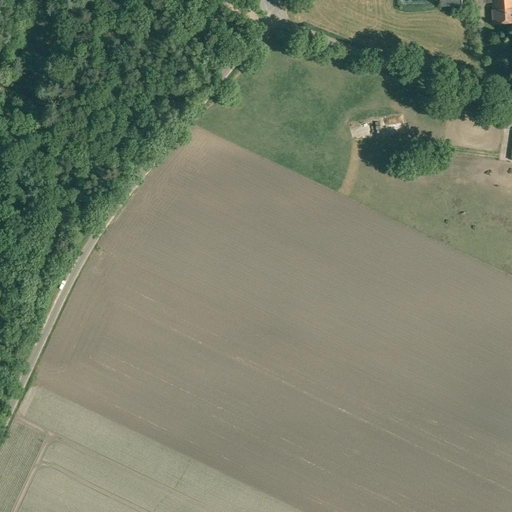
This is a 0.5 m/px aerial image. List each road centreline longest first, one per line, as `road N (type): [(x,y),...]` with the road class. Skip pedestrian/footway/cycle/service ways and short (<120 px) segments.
road 1 (unclassified): [(0,431),(99,231),(269,17)]
road 2 (unclassified): [(511,106),(269,17)]
